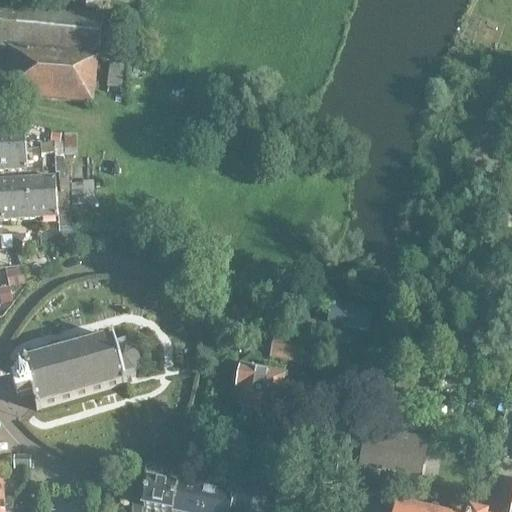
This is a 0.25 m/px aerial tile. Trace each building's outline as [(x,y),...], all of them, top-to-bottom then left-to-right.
[(98,59),(103,19),(0,7),(0,48),(8,49),(3,96),(93,105),(98,59)] [(114,61),(118,20),(103,19),(98,59),(114,61)] [(123,90),(126,65),(110,64),(108,88),(123,90)] [(0,152),(25,151),(25,137),(24,131),(0,132),(0,152)] [(66,181),(65,157),(64,144),(62,144),(62,136),(52,135),(50,145),(54,145),(56,175),(59,175),(59,182),(66,181)] [(78,157),(78,136),(65,136),(65,157),(78,157)] [(0,173),(27,171),(25,151),(0,152),(0,173)] [(57,195),(56,180),(27,181),(28,201),(57,200),(57,195)] [(0,202),(28,201),(27,181),(0,182),(0,202)] [(69,199),(68,181),(66,181),(59,182),(60,195),(57,195),(57,200),(69,199)] [(96,205),(94,183),(83,184),(71,185),(73,207),(96,205)] [(70,215),(69,199),(57,200),(58,216),(70,215)] [(58,216),(57,200),(28,201),(30,221),(58,219),(58,216)] [(30,221),(28,201),(0,202),(0,205),(1,223),(30,221)] [(28,262),(25,253),(18,255),(20,264),(28,262)] [(328,324),(371,332),(376,307),(333,299),(328,324)] [(136,378),(135,374),(140,364),(137,352),(127,346),(126,342),(115,345),(114,343),(113,339),(110,340),(27,364),(23,364),(24,368),(25,368),(29,381),(14,385),(18,400),(33,396),(36,409),(37,412),(40,412),(40,411),(123,388),(127,387),(126,384),(125,381),(136,378)] [(275,342),(272,358),(299,364),(303,347),(275,342)] [(279,418),(286,380),(281,379),(282,374),(269,372),(268,377),(242,372),(238,392),(244,393),(240,410),(279,418)] [(420,479),(427,442),(368,430),(361,468),(420,479)] [(30,470),(30,461),(30,458),(14,458),(14,471),(30,470)] [(266,511),(272,485),(272,484),(238,477),(238,478),(196,470),(194,480),(207,483),(201,511),(266,511)] [(201,511),(207,483),(194,480),(150,471),(147,473),(145,481),(144,489),(145,491),(146,491),(143,503),(144,503),(143,509),(157,511),(201,511)] [(142,511),(143,509),(144,503),(143,503),(146,491),(145,491),(144,489),(145,481),(126,480),(125,490),(133,490),(131,511),(142,511)]
